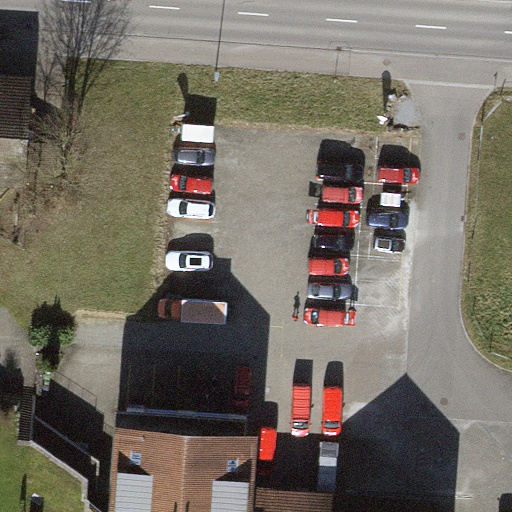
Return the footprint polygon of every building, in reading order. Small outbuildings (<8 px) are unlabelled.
[(0,185),(35,188),(42,79),(0,76),(0,185)] [(182,511),(190,412),(129,407),(124,462),(119,511),(182,511)] [(250,416),(190,412),(182,511),(241,511),(244,487),(250,416)] [(101,460),(35,415),(31,489),(61,511),(119,511),(124,462),(101,460)] [(244,487),(241,511),(441,511),(442,503),(244,487)]
